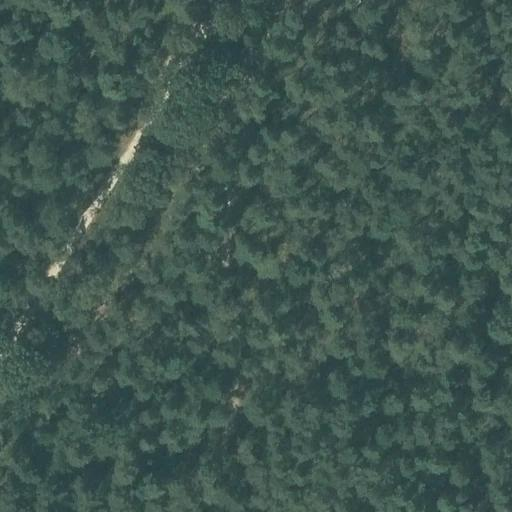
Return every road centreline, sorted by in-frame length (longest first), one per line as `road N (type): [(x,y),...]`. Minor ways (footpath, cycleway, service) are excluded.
road 1 (track): [(269,0),(199,115),(198,136),(229,206),(233,395),(213,470),(184,511)]
road 2 (track): [(221,0),(0,365)]
